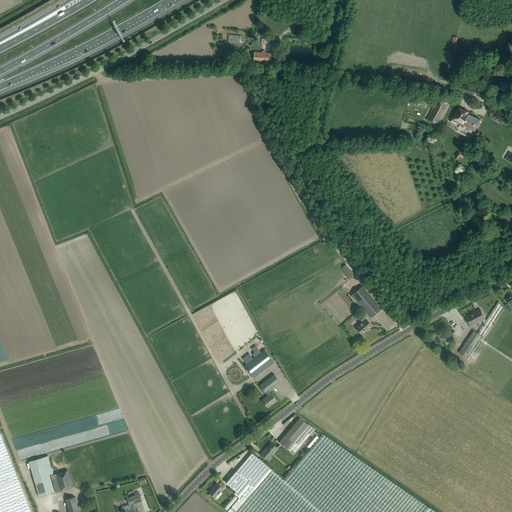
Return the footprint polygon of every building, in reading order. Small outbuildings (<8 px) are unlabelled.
[(254,52),(253,61),(270,62),(270,53),(264,53),(264,52),(263,52),(263,51),(262,51),(262,52),(254,52)] [(458,85),(457,91),(461,91),(475,94),(476,88),(463,85),(458,85)] [(438,98),(427,120),(435,124),(437,120),(440,122),(449,103),(438,98)] [(457,125),(458,123),(459,122),(476,130),(481,120),(468,114),(469,112),(458,107),(451,122),(457,125)] [(345,265),(342,267),(351,278),(353,275),(345,265)] [(382,308),(362,286),(351,295),(366,313),(359,319),(362,322),(356,327),(361,334),(367,329),(368,330),(372,326),(365,318),(368,316),(370,318),(382,308)] [(484,323),(478,333),(483,337),(503,307),(498,302),(484,323)] [(471,326),(483,320),(484,323),(486,320),(485,318),(480,309),(472,313),(473,314),(466,317),(471,326)] [(474,330),(459,353),(469,359),(483,337),(474,330)] [(244,366),(254,378),(274,362),(265,350),(244,366)] [(261,400),(262,400),(267,407),(277,400),(271,393),(270,393),(268,390),(279,381),(274,374),(259,386),(265,392),(268,395),(261,400)] [(295,452),(315,428),(308,423),(307,424),(300,417),(279,442),(288,450),(290,448),(295,452)] [(0,432),(0,511),(31,511),(0,432)] [(236,491),(222,507),(228,511),(435,511),(429,507),(323,434),(283,480),(271,470),(252,453),(236,471),(226,482),(234,489),(236,491)] [(307,446),(309,448),(319,437),(316,435),(307,446)] [(265,448),(261,454),(267,459),(277,447),(271,443),(266,449),(265,448)] [(53,473),(48,456),(29,461),(39,496),(54,491),(49,474),(53,473)] [(56,492),(72,488),(67,470),(51,475),(56,492)] [(210,493),(208,495),(213,499),(215,497),(223,488),(216,483),(209,492),(210,493)] [(126,511),(138,511),(137,508),(135,504),(142,501),(139,493),(127,498),(130,505),(132,510),(126,511)] [(66,499),(68,511),(79,511),(75,497),(66,499)]
